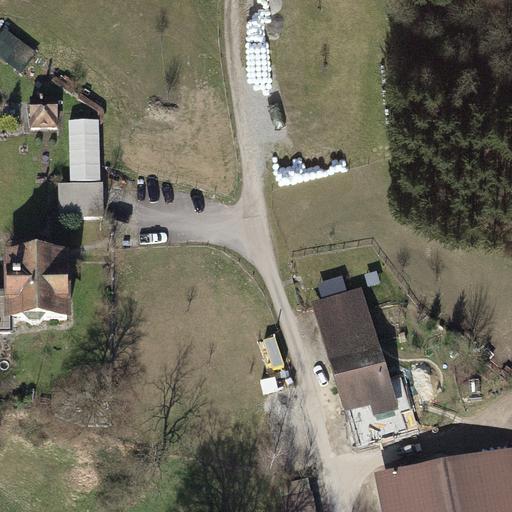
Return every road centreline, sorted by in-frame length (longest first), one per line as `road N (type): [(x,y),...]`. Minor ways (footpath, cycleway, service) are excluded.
road 1 (residential): [(343,511),(259,228)]
road 2 (track): [(230,0),(259,228)]
